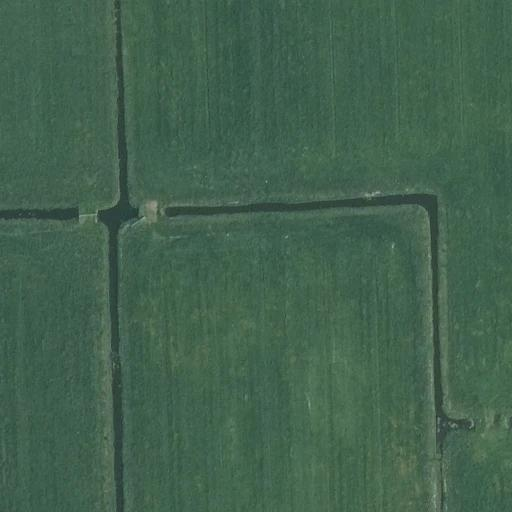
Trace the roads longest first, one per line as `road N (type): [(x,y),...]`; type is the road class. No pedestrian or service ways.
road 1 (track): [(499,511),(496,0)]
road 2 (track): [(142,0),(153,239)]
